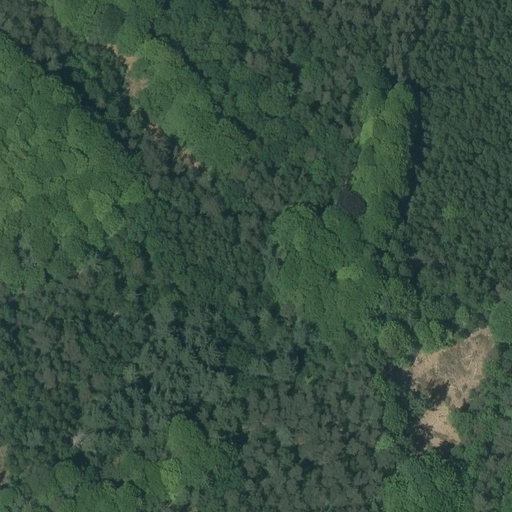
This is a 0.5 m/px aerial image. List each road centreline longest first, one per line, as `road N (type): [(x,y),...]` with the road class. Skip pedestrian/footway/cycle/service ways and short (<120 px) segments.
road 1 (unknown): [(55,0),(97,37),(158,106),(193,166),(273,246),(312,307),(325,384),(389,511)]
road 2 (track): [(377,364),(361,300),(109,0)]
road 3 (track): [(511,346),(461,511)]
road 4 (track): [(403,511),(377,364)]
